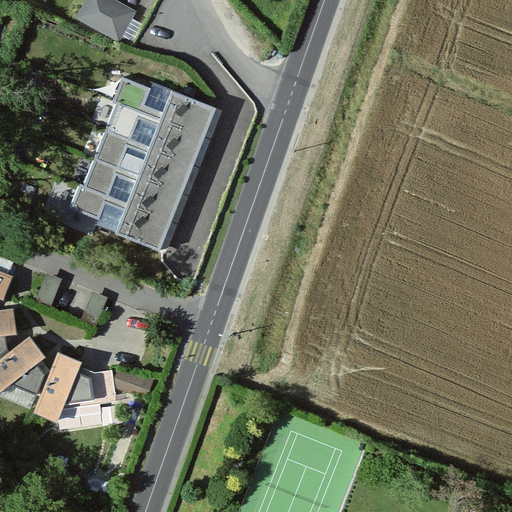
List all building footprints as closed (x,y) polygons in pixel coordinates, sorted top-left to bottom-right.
[(161,250),(217,108),(154,84),(152,88),(123,76),(113,102),(116,103),(84,185),(80,184),(70,209),(99,220),(96,225),(161,250)] [(13,278),(0,272),(0,301),(3,302),(13,278)] [(52,308),(63,280),(47,274),(36,302),(52,308)] [(109,298),(94,292),(82,321),(97,327),(109,298)] [(17,337),(14,311),(0,312),(0,339),(6,338),(17,337)] [(7,351),(6,338),(0,339),(0,362),(10,355),(7,351)] [(46,361),(30,340),(10,355),(0,362),(0,396),(10,388),(43,363),(46,361)] [(82,364),(59,355),(52,374),(41,400),(34,416),(58,426),(60,420),(81,368),(82,364)] [(52,374),(43,363),(10,388),(41,400),(52,374)] [(96,374),(81,368),(60,420),(102,414),(100,405),(117,402),(113,372),(96,374)] [(147,400),(155,380),(118,373),(116,379),(117,390),(147,400)]
